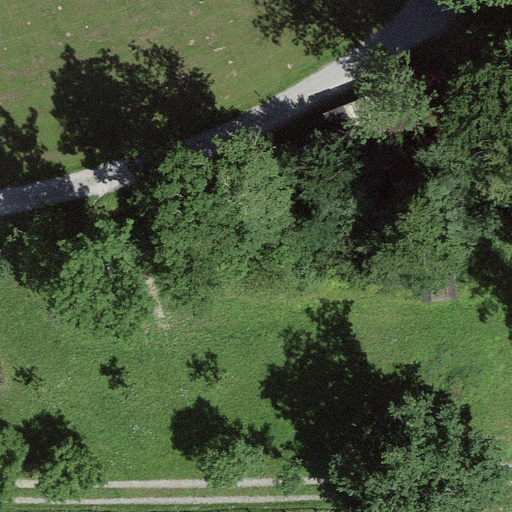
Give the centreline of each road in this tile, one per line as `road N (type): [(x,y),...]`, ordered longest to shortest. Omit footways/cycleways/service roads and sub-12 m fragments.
road 1 (track): [(511,473),(309,489),(0,491)]
road 2 (track): [(0,206),(143,169),(252,122),(455,5)]
